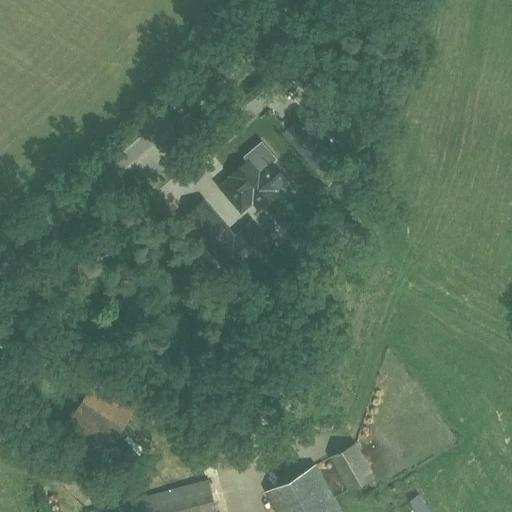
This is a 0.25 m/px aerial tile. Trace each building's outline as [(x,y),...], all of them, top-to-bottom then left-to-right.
[(232,176),(221,186),(231,197),(242,210),(253,201),(259,207),(278,191),(277,189),(288,180),(272,160),(260,170),(250,158),(231,174),(232,176)] [(203,200),(184,216),(232,272),(242,263),(248,270),(275,246),(266,235),(254,221),(244,230),(235,238),(203,200)] [(102,461),(145,394),(103,368),(61,431),(102,461)] [(349,492),(376,476),(356,442),(329,457),(349,492)] [(343,511),(316,464),(268,490),(280,511),(343,511)] [(217,511),(209,480),(86,511),(217,511)]
